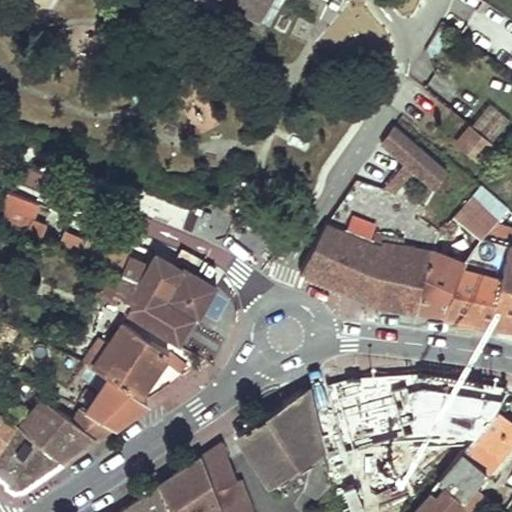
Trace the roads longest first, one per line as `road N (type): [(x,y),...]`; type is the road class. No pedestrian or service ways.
road 1 (residential): [(270,310),(208,250),(0,167)]
road 2 (residential): [(396,46),(396,73),(380,111),(287,274),(284,305)]
road 3 (tertiary): [(49,511),(270,361)]
road 4 (tertiary): [(511,357),(319,337)]
